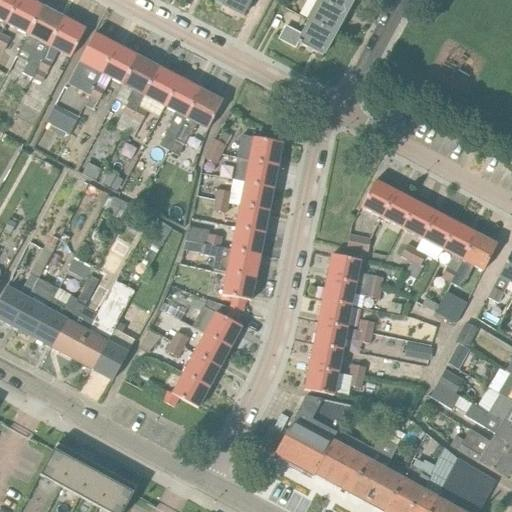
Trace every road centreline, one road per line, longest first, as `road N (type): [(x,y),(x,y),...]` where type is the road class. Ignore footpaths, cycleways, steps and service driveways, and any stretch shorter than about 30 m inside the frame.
road 1 (unclassified): [(207,485),(276,341),(320,140),(336,111)]
road 2 (residential): [(336,111),(127,0)]
road 3 (residential): [(207,485),(0,373)]
road 4 (residential): [(511,205),(336,111)]
road 5 (residential): [(336,111),(399,0)]
